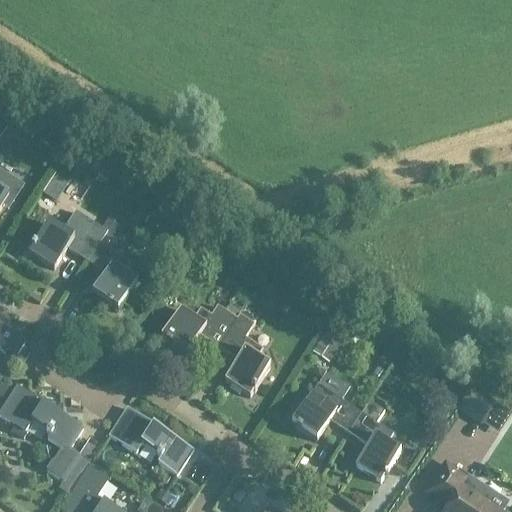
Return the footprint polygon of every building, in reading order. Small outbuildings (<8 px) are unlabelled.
[(5,125),(0,121),(0,139),(8,127),(5,125)] [(80,169),(67,161),(60,171),(73,180),(80,169)] [(28,255),(54,272),(68,252),(87,265),(107,234),(96,228),(74,214),(61,234),(48,225),(28,255)] [(105,237),(114,242),(115,243),(123,230),(113,224),(107,234),(105,237)] [(105,237),(87,265),(106,277),(119,257),(110,252),(116,243),(115,243),(114,242),(105,237)] [(130,265),(119,257),(106,277),(93,297),(118,314),(138,284),(123,274),(130,265)] [(201,338),(218,350),(241,314),(229,306),(225,313),(218,309),(211,318),(200,311),(193,320),(181,312),(161,342),(187,359),(201,338)] [(242,315),(241,314),(218,350),(239,363),(225,384),(250,400),(270,370),(256,361),(263,351),(245,340),(254,326),(251,325),(253,322),(242,314),(242,315)] [(0,352),(12,361),(24,343),(0,326),(0,352)] [(361,415),(331,396),(318,387),(291,427),(316,443),(330,423),(349,435),(361,415)] [(49,462),(52,464),(47,472),(64,484),(65,483),(73,488),(89,464),(79,458),(68,451),(81,431),(54,413),(54,406),(42,405),(17,388),(0,413),(0,418),(14,428),(10,433),(22,441),(32,425),(45,434),(44,435),(50,438),(46,443),(48,445),(46,448),(49,462)] [(484,423),(498,402),(477,388),(463,409),(484,423)] [(384,414),(369,404),(361,415),(349,435),(369,448),(355,469),(380,485),(399,455),(386,447),(393,436),(376,425),(384,414)] [(127,410),(115,428),(109,438),(136,456),(143,446),(157,456),(156,457),(160,460),(156,466),(177,479),(194,454),(127,410)] [(77,487),(65,506),(60,511),(114,511),(87,494),(93,485),(95,487),(104,472),(92,465),(77,487)] [(436,510),(438,511),(446,511),(462,488),(467,480),(445,466),(426,494),(440,504),(436,510)] [(467,480),(462,488),(446,511),(498,511),(485,503),(490,496),(467,480)] [(163,511),(146,501),(142,508),(139,511),(163,511)]
